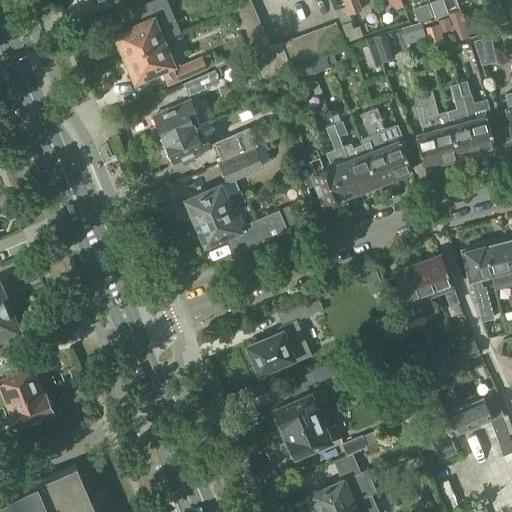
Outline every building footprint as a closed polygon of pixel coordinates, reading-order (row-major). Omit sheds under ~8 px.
[(149,0),(154,12),(178,2),(176,0),(149,0)] [(233,13),(252,4),(249,0),(234,0),(229,3),(233,13)] [(356,0),(343,0),(349,14),(360,10),(356,0)] [(237,23),(256,14),(252,4),(233,13),(237,23)] [(414,21),(416,20),(416,22),(431,16),(426,4),(412,9),(415,18),(413,18),(414,21)] [(495,27),(506,23),(500,6),(488,10),(495,27)] [(241,33),(260,24),(256,14),(237,23),(241,33)] [(124,57),(167,39),(161,24),(157,15),(114,33),(124,57)] [(479,29),(475,17),(462,21),(466,33),(479,29)] [(441,32),(449,30),(445,19),(438,21),(441,32)] [(348,42),(362,37),(358,26),(351,28),(349,22),(342,24),(348,42)] [(324,27),(332,51),(344,47),(335,23),(324,27)] [(246,43),(264,34),(260,24),(241,33),(246,43)] [(422,28),(424,35),(428,48),(443,44),(437,24),(422,28)] [(322,55),(324,54),(332,51),(324,27),(313,31),(322,55)] [(411,39),(424,35),(422,28),(408,31),(411,39)] [(311,59),(322,55),(313,31),(302,35),(311,59)] [(250,53),(269,45),(264,34),(246,43),(250,53)] [(372,38),(380,62),(393,57),(385,34),(372,38)] [(291,39),(300,63),(307,60),(311,59),(302,35),(291,39)] [(368,66),(380,62),(372,38),(371,36),(359,41),(368,66)] [(480,65),(495,62),(490,36),(472,41),(480,65)] [(167,39),(124,57),(134,81),(160,71),(166,86),(207,69),(201,56),(178,65),(173,54),(167,39)] [(295,65),(300,63),(291,39),(280,43),(289,67),(295,65)] [(261,78),(289,67),(280,43),(279,44),(269,45),(250,53),(261,78)] [(313,73),(329,67),(324,54),(322,55),(311,59),(307,60),(313,73)] [(307,60),(300,63),(295,65),(301,79),(313,73),(307,60)] [(214,70),(182,83),(187,96),(219,82),(214,70)] [(485,99),(472,103),(466,81),(458,83),(463,105),(467,121),(470,132),(468,132),(471,143),(474,142),(477,151),(494,146),(486,117),(489,115),(485,99)] [(467,121),(463,105),(458,83),(449,85),(454,109),(445,111),(458,156),(477,151),(474,142),(471,143),(468,132),(470,132),(467,121)] [(437,113),(431,90),(422,92),(422,93),(427,116),(434,140),(436,141),(439,151),(436,152),(438,162),(458,156),(445,111),(437,113)] [(422,166),(438,162),(436,152),(439,151),(436,141),(434,140),(427,116),(422,93),(414,95),(417,107),(416,107),(423,132),(413,134),(422,166)] [(195,127),(199,126),(193,111),(196,110),(192,101),(154,117),(163,140),(195,127)] [(368,111),(372,123),(380,120),(376,108),(368,111)] [(364,126),(372,123),(368,111),(360,114),(364,126)] [(395,126),(384,130),(380,120),(372,123),(376,133),(386,157),(383,158),(387,168),(391,167),(394,176),(410,170),(399,141),(401,141),(395,126)] [(333,124),(338,136),(346,133),(341,121),(333,124)] [(376,183),(394,176),(391,167),(387,168),(383,158),(386,157),(376,133),(372,123),(364,126),(368,136),(359,140),(361,145),(365,154),(376,183)] [(330,139),(338,136),(333,124),(325,127),(330,139)] [(193,152),(210,145),(209,144),(212,142),(209,136),(200,139),(195,127),(163,140),(171,161),(181,157),(184,165),(196,160),(193,152)] [(221,162),(254,148),(272,141),(267,131),(252,138),(248,127),(212,142),(221,162)] [(304,149),(299,136),(287,141),(305,186),(313,183),(321,204),(342,196),(331,167),(323,171),(319,161),(315,150),(308,148),(304,149)] [(365,154),(361,145),(352,148),(350,144),(343,146),(348,159),(347,160),(352,171),(353,170),(357,179),(354,181),(357,190),(376,183),(365,154)] [(342,196),(357,190),(354,181),(357,179),(353,170),(352,171),(347,160),(348,159),(343,146),(335,149),(340,164),(331,167),(342,196)] [(254,148),(221,162),(218,164),(226,183),(262,167),(254,148)] [(225,197),(220,185),(186,199),(195,222),(229,208),(238,204),(244,201),(240,191),(225,197)] [(204,244),(238,229),(233,217),(241,213),(238,204),(229,208),(195,222),(204,244)] [(234,252),(285,230),(277,210),(240,226),(243,231),(228,238),(234,252)] [(511,238),(503,240),(511,272),(510,272),(511,278),(511,234),(511,235),(511,238)] [(511,272),(503,240),(495,242),(494,240),(482,243),(491,277),(510,272),(511,272)] [(482,287),(480,280),(491,277),(482,243),(471,246),(471,248),(463,251),(480,322),(493,318),(485,286),(482,287)] [(422,261),(435,293),(445,289),(446,291),(444,292),(449,306),(458,303),(440,255),(422,261)] [(426,296),(435,293),(422,261),(407,267),(426,315),(434,312),(428,297),(427,298),(426,296)] [(417,318),(426,315),(407,267),(391,273),(403,304),(413,301),(413,303),(412,303),(417,318)] [(381,289),(373,269),(358,275),(361,282),(365,281),(371,293),(381,289)] [(0,309),(11,305),(9,300),(6,296),(4,293),(2,291),(1,291),(0,287),(0,309)] [(292,362),(310,355),(296,320),(310,314),(322,309),(316,297),(305,302),(277,314),(282,326),(277,328),(278,331),(269,335),(269,337),(247,346),(253,359),(249,361),(253,370),(257,368),(259,372),(290,358),(292,362)] [(11,305),(0,309),(0,352),(4,351),(0,339),(0,337),(18,330),(14,321),(15,321),(14,317),(14,313),(13,310),(11,306),(11,305)] [(462,362),(478,356),(473,341),(457,347),(459,353),(462,362)] [(420,374),(421,377),(446,368),(446,367),(442,358),(440,352),(419,360),(424,372),(420,374)] [(462,362),(459,353),(442,358),(446,367),(462,362)] [(310,393),(306,386),(334,374),(330,364),(285,383),(292,401),(274,409),(277,417),(274,418),(281,434),(320,418),(314,405),(324,401),(319,390),(310,393)] [(7,405),(43,390),(43,389),(40,390),(30,366),(0,379),(0,407),(3,406),(7,405)] [(7,405),(3,406),(7,416),(12,414),(18,428),(53,413),(43,390),(7,405)] [(482,398),(446,414),(455,436),(489,421),(491,420),(500,417),(500,416),(505,414),(500,403),(486,409),(482,398)] [(511,451),(511,447),(500,417),(491,420),(489,421),(502,455),(511,451)] [(320,418),(281,434),(287,450),(291,448),(294,456),(339,437),(334,425),(325,429),(320,418)] [(361,434),(341,443),(346,456),(367,447),(366,446),(382,439),(378,429),(362,436),(361,434)] [(338,473),(356,466),(351,455),(334,462),(338,473)] [(0,511),(95,511),(91,503),(85,506),(76,485),(82,482),(75,465),(23,488),(27,497),(2,507),(0,502),(0,511)] [(317,511),(329,511),(352,503),(342,480),(310,494),(310,495),(308,499),(311,506),(315,506),(317,511)] [(352,503),(329,511),(376,511),(369,495),(363,498),(352,503)]
